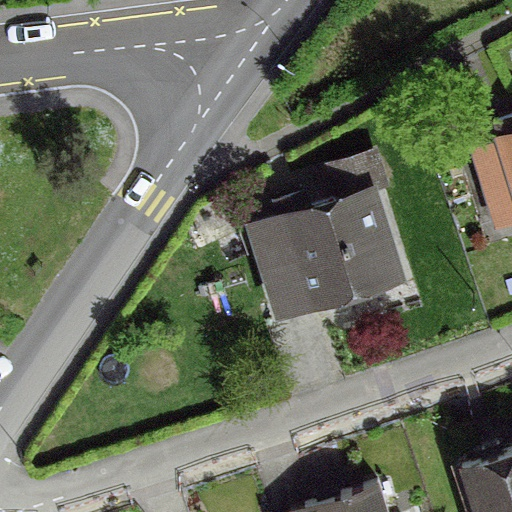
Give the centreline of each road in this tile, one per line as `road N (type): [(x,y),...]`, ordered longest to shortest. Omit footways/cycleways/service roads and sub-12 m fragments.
road 1 (residential): [(0,507),(54,503),(511,352)]
road 2 (residential): [(242,70),(145,197),(0,416)]
road 3 (residential): [(0,58),(173,49),(242,70)]
